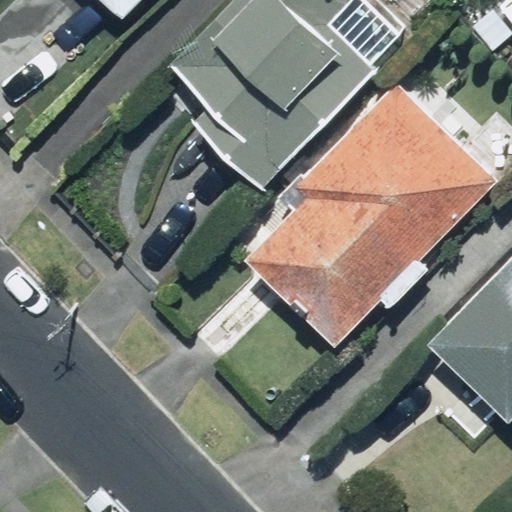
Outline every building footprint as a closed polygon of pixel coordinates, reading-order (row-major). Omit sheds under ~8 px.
[(114,0),(126,10),(136,0),(114,0)] [(224,0),(169,57),(205,97),(189,111),(223,148),(262,182),(379,62),(333,18),(350,0),(224,0)] [(511,0),(503,0),(511,11),(511,0)] [(511,22),(496,3),(474,21),(494,45),(511,30),(511,22)] [(245,248),(337,338),(500,176),(398,74),(281,190),(292,201),(245,248)] [(511,250),(428,333),(509,414),(511,411),(511,250)]
